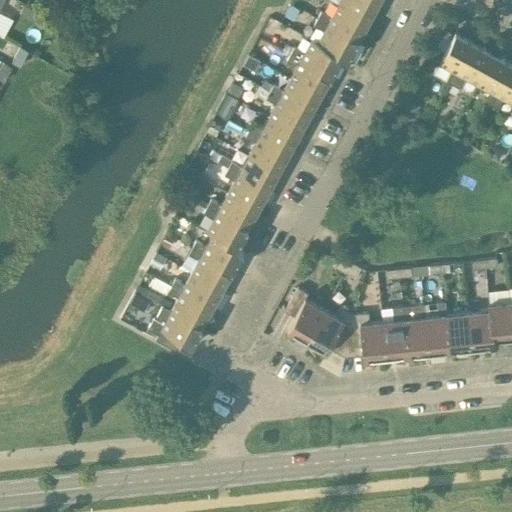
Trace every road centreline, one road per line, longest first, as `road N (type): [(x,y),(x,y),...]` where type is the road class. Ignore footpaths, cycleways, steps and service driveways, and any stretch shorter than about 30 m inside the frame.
road 1 (residential): [(218,474),(250,412),(511,387)]
road 2 (tertiary): [(218,474),(511,441)]
road 3 (residential): [(293,236),(417,0)]
road 4 (tertiary): [(0,494),(218,474)]
